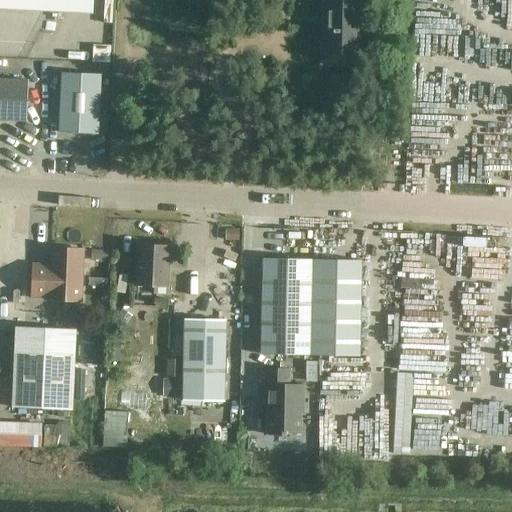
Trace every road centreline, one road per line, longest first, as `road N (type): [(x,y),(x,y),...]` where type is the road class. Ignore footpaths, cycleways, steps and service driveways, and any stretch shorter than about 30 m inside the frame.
road 1 (unclassified): [(511,214),(0,192)]
road 2 (track): [(0,484),(120,493)]
